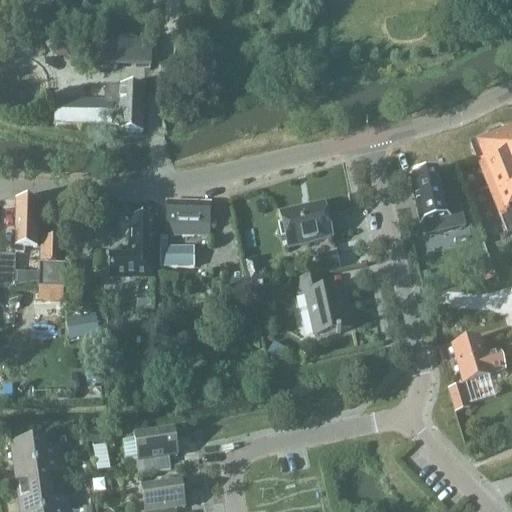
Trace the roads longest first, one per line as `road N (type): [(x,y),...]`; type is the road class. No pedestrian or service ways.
road 1 (tertiary): [(0,185),(161,184),(366,140)]
road 2 (residential): [(366,140),(419,378),(419,396),(405,417)]
road 3 (residential): [(405,417),(256,444),(234,464),(234,511)]
road 4 (tertiary): [(366,140),(456,116),(511,89)]
road 5 (residential): [(405,417),(492,511)]
